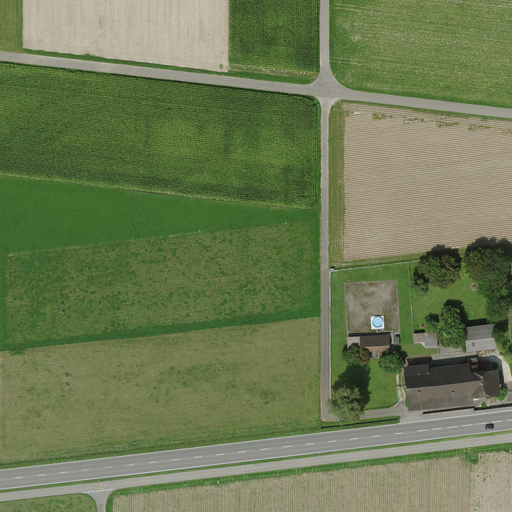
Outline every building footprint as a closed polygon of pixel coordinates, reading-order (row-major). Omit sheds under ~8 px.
[(464,326),(463,314),(453,315),(454,327),(464,326)] [(494,323),(466,326),(470,353),(498,349),(494,323)] [(438,346),(438,330),(416,331),(416,341),(427,341),(427,346),(438,346)] [(391,334),(350,336),(350,348),(362,347),(363,351),(392,349),(391,344),(391,334)] [(464,350),(463,338),(440,340),(441,352),(464,350)] [(430,363),(406,366),(411,410),(502,399),(499,367),(481,369),(479,360),(431,365),(430,363)]
